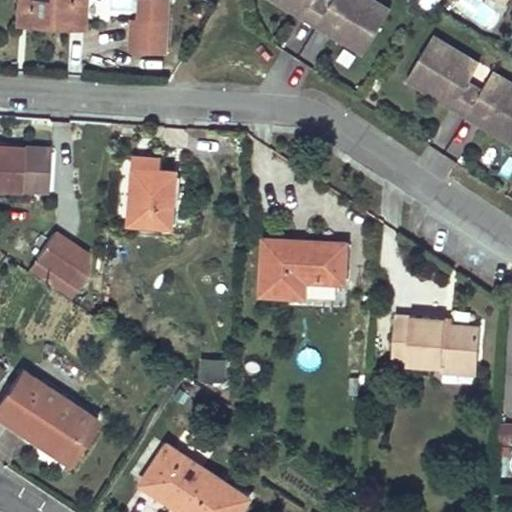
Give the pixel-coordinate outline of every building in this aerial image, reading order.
[(17,0),(17,20),(83,25),(84,0),(17,0)] [(139,15),(137,46),(165,48),(168,0),(150,0),(150,16),(139,15)] [(139,0),(139,15),(150,16),(150,0),(139,0)] [(286,0),(276,0),(299,14),(302,9),(286,0)] [(286,0),(302,9),(299,14),(328,32),(331,27),(346,36),(343,40),(360,51),(386,7),(373,0),(286,0)] [(128,45),(137,46),(139,15),(130,15),(128,45)] [(331,27),(328,32),(343,40),(346,36),(331,27)] [(429,33),(403,77),(423,88),(426,83),(452,99),(449,104),(478,121),(481,117),(496,125),(493,130),(510,140),(511,136),(511,83),(489,70),(478,88),(464,80),(476,62),(429,33)] [(357,67),(361,53),(345,48),(341,63),(357,67)] [(426,83),(423,88),(449,104),(452,99),(426,83)] [(496,125),(481,117),(478,121),(493,130),(496,125)] [(0,185),(46,188),(49,147),(0,142),(0,185)] [(134,166),(161,168),(162,155),(135,153),(134,166)] [(134,166),(129,221),(170,223),(174,169),(161,168),(134,166)] [(47,225),(29,266),(75,287),(94,246),(47,225)] [(264,236),(260,294),(304,295),(305,278),(342,280),(345,242),(264,236)] [(210,270),(212,248),(196,247),(194,269),(210,270)] [(391,360),(441,364),(440,360),(476,362),(479,324),(450,322),(444,321),(443,315),(394,313),(391,360)] [(202,374),(230,374),(229,356),(202,356),(202,374)] [(440,360),(441,364),(440,369),(475,371),(476,362),(440,360)] [(0,398),(0,412),(23,429),(26,425),(70,455),(96,416),(21,367),(0,398)] [(26,425),(23,429),(68,458),(70,455),(26,425)] [(170,442),(143,481),(191,511),(236,511),(249,495),(170,442)]
